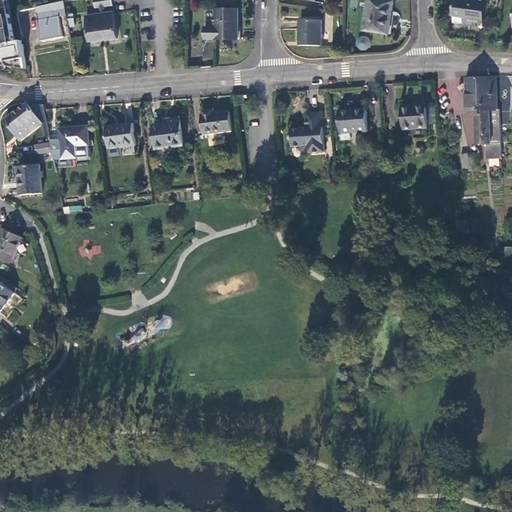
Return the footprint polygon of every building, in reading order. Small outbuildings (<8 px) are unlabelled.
[(389,33),(393,1),(383,0),(368,0),(364,30),(389,33)] [(487,0),(470,0),(470,5),(454,3),(452,15),(454,15),(453,22),(462,23),(462,24),(473,26),(474,22),(483,23),(487,0)] [(64,3),(35,8),(37,20),(36,20),(40,41),(63,36),(59,15),(61,15),(65,36),(71,35),(70,29),(69,21),(69,18),(68,16),(68,11),(67,9),(66,7),(64,3)] [(205,39),(240,38),(240,20),(238,20),(237,9),(216,9),(216,12),(205,12),(205,39)] [(20,33),(16,12),(5,14),(0,15),(0,37),(11,36),(16,35),(16,33),(20,33)] [(113,12),(104,14),(99,14),(86,16),(89,42),(115,39),(113,12)] [(320,46),(320,20),(299,19),(299,46),(320,46)] [(369,50),(370,36),(356,36),(355,49),(369,50)] [(495,93),(495,77),(465,78),(465,94),(495,93)] [(495,108),(495,93),(465,94),(465,111),(475,110),(495,110),(495,108)] [(244,103),(243,94),(235,95),(236,104),(244,103)] [(28,103),(27,103),(5,119),(20,139),(42,123),(46,120),(43,102),(28,103)] [(401,111),(403,128),(427,126),(424,104),(408,105),(408,104),(400,105),(401,111)] [(368,130),(366,108),(339,110),(342,139),(351,138),(351,131),(368,130)] [(499,108),(495,108),(495,110),(475,110),(475,114),(488,114),(488,117),(499,117),(499,108)] [(202,115),(205,134),(232,130),(229,111),(214,113),(214,110),(203,112),(203,115),(202,115)] [(324,150),(321,110),(305,112),(306,127),(290,128),(291,145),(307,144),(308,151),(324,150)] [(501,158),(499,117),(488,117),(488,114),(475,114),(476,144),(485,144),(486,158),(501,158)] [(155,149),(183,146),(180,119),(168,120),(169,124),(152,126),(155,149)] [(134,146),(132,124),(105,127),(108,149),(134,146)] [(90,157),(87,127),(59,129),(61,159),(90,157)] [(33,154),(52,153),(51,145),(32,146),(33,154)] [(469,166),(467,152),(458,154),(461,167),(469,166)] [(471,169),(477,168),(474,154),(468,155),(471,169)] [(40,163),(12,165),(14,185),(18,185),(18,194),(42,192),(41,176),(43,176),(43,169),(40,169),(40,163)] [(81,205),(63,207),(63,214),(82,211),(81,205)] [(0,257),(11,262),(22,237),(4,229),(0,237),(0,257)] [(491,240),(484,241),(487,254),(493,252),(491,240)] [(101,255),(101,242),(80,242),(80,255),(101,255)] [(503,257),(511,257),(511,246),(503,246),(503,257)] [(0,312),(15,293),(0,281),(0,312)]
